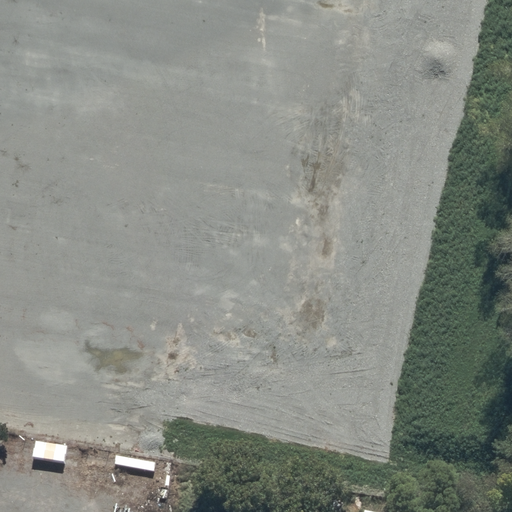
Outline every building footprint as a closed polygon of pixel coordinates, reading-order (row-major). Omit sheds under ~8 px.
[(0,463),(18,466),(21,442),(0,439),(0,441),(0,463)] [(81,475),(85,456),(43,449),(40,468),(81,475)] [(85,456),(81,475),(122,482),(126,463),(85,456)] [(152,475),(132,471),(127,499),(146,503),(152,475)] [(143,511),(145,505),(125,502),(123,511),(143,511)]
